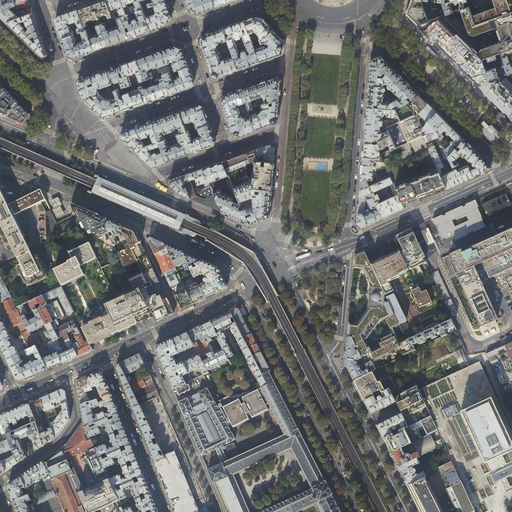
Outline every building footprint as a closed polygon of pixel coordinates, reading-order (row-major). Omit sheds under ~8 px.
[(0,0),(0,12),(3,9),(9,7),(11,6),(15,5),(15,4),(13,0),(8,0),(5,1),(5,3),(3,2),(4,0),(0,0)] [(29,4),(27,0),(24,0),(15,4),(15,5),(11,6),(12,7),(10,9),(9,7),(3,9),(0,12),(0,16),(2,18),(7,23),(8,21),(14,19),(17,18),(19,17),(15,13),(17,12),(21,16),(23,15),(32,12),(30,7),(20,11),(19,12),(17,11),(16,10),(16,11),(14,10),(29,4)] [(99,0),(91,3),(77,8),(84,26),(87,25),(86,22),(87,22),(87,21),(87,20),(93,18),(93,19),(99,16),(105,14),(106,15),(107,15),(108,17),(111,16),(111,14),(109,10),(106,0),(99,0)] [(106,0),(109,10),(114,9),(113,8),(115,7),(114,6),(115,6),(116,6),(117,6),(118,8),(117,9),(120,17),(121,16),(126,15),(120,0),(106,0)] [(120,0),(126,15),(131,13),(130,10),(129,10),(127,5),(130,4),(129,2),(133,1),(135,6),(134,6),(136,11),(142,9),(141,6),(139,1),(138,0),(120,0)] [(138,0),(139,1),(140,0),(152,0),(149,1),(149,2),(147,2),(147,3),(147,4),(145,5),(141,6),(142,9),(151,5),(153,5),(166,0),(165,0),(138,0)] [(166,0),(153,5),(155,11),(155,13),(153,14),(152,11),(148,13),(149,15),(147,16),(145,13),(146,12),(145,10),(152,7),(151,5),(142,9),(150,30),(158,27),(168,24),(168,22),(169,20),(170,18),(171,17),(166,0)] [(185,0),(189,10),(191,11),(194,12),(195,13),(196,13),(205,10),(215,7),(212,0),(185,0)] [(434,0),(428,0),(411,0),(410,3),(410,6),(406,13),(410,17),(417,24),(418,24),(443,15),(446,14),(441,1),(434,0)] [(467,2),(466,0),(441,0),(441,1),(446,14),(453,12),(450,4),(451,2),(460,2),(459,7),(455,9),(455,11),(461,9),(464,8),(465,1),(467,2)] [(492,0),(495,7),(472,15),(475,23),(511,10),(511,6),(510,2),(509,0),(492,0)] [(469,6),(464,8),(461,9),(468,31),(469,32),(469,33),(471,34),(472,34),(474,34),(506,23),(507,25),(506,26),(508,26),(511,38),(507,39),(507,38),(505,39),(505,40),(480,49),(479,50),(479,51),(482,58),(486,57),(499,52),(511,47),(511,10),(475,23),(472,15),(469,6)] [(70,11),(61,14),(63,20),(67,18),(68,22),(71,23),(76,21),(77,23),(78,23),(79,26),(78,26),(77,29),(76,29),(75,29),(76,32),(85,29),(84,26),(77,8),(70,11)] [(142,9),(136,11),(131,13),(126,15),(121,16),(129,38),(138,34),(150,30),(142,9)] [(36,23),(32,12),(23,15),(24,18),(22,19),(21,16),(19,17),(17,18),(18,20),(16,20),(14,20),(14,19),(8,21),(7,23),(14,30),(18,34),(25,28),(26,27),(20,22),(25,20),(26,25),(27,26),(28,25),(36,23)] [(66,23),(68,22),(67,18),(63,20),(61,14),(58,15),(55,21),(61,38),(76,32),(75,29),(74,29),(74,30),(73,30),(71,30),(70,25),(69,26),(68,25),(68,24),(67,24),(66,24),(66,23)] [(265,19),(264,17),(258,15),(251,17),(244,20),(252,41),(259,38),(265,36),(273,29),(268,22),(265,19)] [(472,45),(443,15),(418,24),(421,27),(421,26),(424,29),(423,30),(425,31),(429,34),(429,35),(431,37),(431,36),(434,40),(436,42),(438,44),(440,45),(439,45),(441,47),(442,47),(445,51),(447,53),(447,52),(451,56),(450,56),(452,58),(454,59),(456,61),(456,62),(457,63),(457,62),(460,65),(460,66),(480,59),(475,54),(477,52),(475,51),(476,51),(473,48),(472,50),(470,49),(471,48),(470,47),(469,48),(469,47),(472,45)] [(121,16),(120,17),(116,18),(118,24),(117,26),(109,29),(107,28),(105,22),(101,23),(100,24),(108,45),(118,41),(129,38),(121,16)] [(245,43),(252,41),(244,20),(233,23),(223,27),(225,33),(228,32),(229,34),(226,35),(228,41),(230,46),(230,48),(237,46),(234,38),(235,38),(236,39),(237,39),(240,38),(240,37),(240,36),(242,36),(245,43)] [(41,36),(36,23),(28,25),(27,26),(29,28),(28,29),(28,30),(25,28),(18,34),(24,40),(29,45),(33,41),(32,40),(30,38),(33,36),(34,37),(35,36),(35,38),(36,39),(41,36)] [(100,24),(96,25),(99,34),(97,35),(96,34),(91,36),(92,35),(89,28),(86,29),(93,50),(99,48),(108,45),(100,24)] [(226,35),(225,33),(223,27),(212,31),(204,34),(202,38),(200,41),(202,47),(206,57),(219,53),(216,46),(217,46),(217,45),(217,44),(219,44),(219,43),(223,42),(228,41),(226,35)] [(86,29),(85,29),(76,32),(77,34),(81,32),(83,39),(85,39),(84,40),(82,41),(81,40),(79,41),(79,42),(81,48),(79,49),(82,54),(88,52),(93,50),(86,29)] [(278,34),(273,29),(265,36),(259,38),(260,43),(264,41),(268,43),(268,44),(268,45),(265,46),(265,45),(254,48),(259,62),(271,58),(283,53),(284,46),(284,40),(280,36),(278,34)] [(74,35),(77,34),(76,32),(61,38),(67,55),(70,56),(73,57),(76,56),(82,54),(79,49),(81,48),(79,42),(76,43),(76,41),(74,35)] [(47,54),(41,36),(36,39),(35,38),(34,39),(35,40),(36,39),(36,41),(35,42),(33,41),(29,45),(35,51),(42,58),(45,56),(47,54)] [(237,46),(230,48),(231,49),(232,51),(233,56),(238,70),(249,66),(259,62),(254,48),(252,41),(245,43),(243,44),(239,45),(237,46)] [(164,48),(153,52),(160,74),(162,73),(163,74),(170,72),(172,71),(172,69),(170,70),(169,66),(166,67),(165,64),(169,63),(170,62),(169,61),(170,61),(171,61),(172,61),(173,61),(173,62),(172,64),(174,70),(176,70),(189,65),(185,54),(182,47),(181,47),(180,47),(179,46),(178,46),(177,45),(175,44),(164,48)] [(511,47),(499,52),(503,65),(506,75),(511,73),(511,66),(511,67),(506,54),(510,53),(511,52),(511,51),(511,47)] [(144,55),(136,58),(144,79),(146,79),(152,77),(153,76),(151,72),(149,73),(148,70),(151,68),(153,67),(154,68),(156,68),(158,75),(160,74),(153,52),(144,55)] [(503,65),(499,52),(486,57),(491,69),(503,65)] [(220,53),(219,53),(206,57),(209,65),(212,74),(218,77),(226,74),(238,70),(233,56),(222,60),(220,53)] [(397,104),(399,106),(415,96),(418,93),(409,84),(390,66),(380,56),(376,58),(382,74),(384,72),(386,74),(383,77),(385,83),(387,82),(388,84),(388,85),(388,86),(388,87),(389,88),(390,88),(391,88),(400,97),(398,99),(398,98),(392,101),(394,105),(397,104)] [(128,61),(119,64),(127,85),(132,84),(130,77),(129,74),(131,74),(134,73),(134,72),(136,72),(137,75),(139,81),(142,80),(144,79),(136,58),(128,61)] [(378,107),(392,108),(392,106),(394,105),(392,101),(391,102),(390,101),(384,101),(383,100),(384,91),(385,90),(385,89),(385,88),(385,87),(384,86),(383,86),(383,84),(385,83),(383,77),(379,76),(379,74),(382,74),(376,58),(371,60),(369,80),(368,95),(367,106),(374,107),(374,103),(378,103),(378,107)] [(485,71),(480,59),(460,66),(469,75),(470,76),(485,71)] [(111,67),(107,69),(111,81),(113,80),(115,82),(119,81),(122,87),(127,85),(119,64),(117,65),(111,67)] [(189,65),(176,70),(176,71),(177,73),(179,72),(181,76),(186,88),(192,86),(194,80),(191,72),(189,65)] [(506,75),(503,65),(491,69),(485,71),(470,76),(479,85),(486,83),(485,81),(488,80),(486,74),(494,71),(497,79),(501,77),(506,75)] [(112,83),(111,81),(107,69),(95,73),(81,78),(80,80),(78,84),(80,89),(83,98),(100,94),(99,91),(97,91),(98,87),(101,87),(112,83)] [(170,72),(163,74),(164,78),(170,94),(177,91),(186,88),(181,76),(180,76),(178,76),(177,78),(174,79),(175,80),(173,81),(173,82),(171,83),(170,80),(171,80),(172,79),(170,72)] [(257,101),(259,105),(279,98),(280,87),(281,80),(276,76),(261,81),(247,86),(252,99),(261,96),(262,95),(263,96),(263,97),(264,99),(257,101)] [(502,79),(501,77),(497,79),(486,83),(479,85),(495,101),(508,114),(511,110),(511,84),(505,78),(502,81),(501,80),(502,79)] [(142,80),(139,81),(138,82),(137,82),(145,103),(157,99),(170,94),(164,78),(160,79),(161,80),(161,81),(160,81),(160,82),(160,83),(145,88),(144,87),(143,87),(143,85),(144,85),(142,80)] [(137,82),(133,83),(132,84),(127,85),(122,87),(121,87),(122,90),(128,88),(129,93),(129,92),(128,92),(124,93),(123,94),(123,95),(123,96),(123,97),(121,96),(119,88),(116,89),(114,90),(122,111),(133,107),(145,103),(137,82)] [(249,109),(255,106),(252,99),(247,86),(241,89),(238,90),(240,97),(242,96),(244,102),(246,101),(249,109)] [(100,94),(83,98),(94,109),(96,111),(102,117),(103,117),(104,117),(105,117),(113,114),(119,112),(122,111),(114,90),(106,92),(107,95),(111,94),(112,96),(115,96),(116,98),(110,100),(104,98),(100,94)] [(224,107),(227,116),(239,112),(242,111),(247,109),(246,107),(241,108),(239,110),(238,107),(235,106),(233,103),(234,101),(239,103),(244,102),(242,96),(240,97),(238,90),(226,94),(224,94),(221,100),(224,107)] [(13,97),(7,91),(0,98),(0,114),(0,115),(8,118),(11,111),(11,110),(13,108),(18,103),(13,97)] [(399,106),(394,108),(395,110),(398,109),(404,112),(397,115),(400,121),(419,113),(427,103),(422,98),(418,93),(415,96),(399,106)] [(251,120),(255,130),(264,126),(272,123),(273,123),(275,123),(276,122),(276,121),(277,120),(277,119),(277,117),(278,109),(279,98),(259,105),(261,111),(257,114),(256,113),(252,115),(253,119),(251,120)] [(14,111),(14,112),(11,111),(8,118),(16,122),(23,125),(30,115),(25,109),(18,103),(13,108),(15,110),(14,111)] [(400,121),(396,123),(387,127),(388,130),(390,134),(396,147),(423,135),(436,129),(445,120),(441,116),(432,107),(427,103),(419,113),(400,121)] [(195,128),(209,123),(206,114),(203,106),(198,104),(189,107),(179,111),(186,131),(189,130),(187,126),(186,126),(185,123),(191,121),(191,120),(193,121),(195,128)] [(378,140),(390,134),(388,130),(383,132),(383,131),(382,130),(381,130),(380,129),(382,128),(382,127),(381,125),(382,123),(383,121),(382,120),(382,119),(381,119),(382,115),(383,115),(384,114),(384,113),(387,113),(386,114),(387,116),(397,116),(396,123),(400,121),(397,115),(395,110),(394,108),(392,108),(378,107),(374,107),(367,106),(366,124),(364,141),(370,142),(372,141),(373,141),(373,139),(378,139),(378,140)] [(183,132),(186,131),(179,111),(165,116),(151,120),(159,141),(165,139),(163,133),(164,131),(165,132),(166,132),(176,129),(176,127),(177,126),(179,127),(181,133),(183,132)] [(245,133),(255,130),(251,120),(250,118),(247,119),(248,118),(244,115),(243,117),(240,115),(239,112),(227,116),(230,125),(233,133),(238,135),(245,133)] [(148,142),(149,144),(159,141),(151,120),(143,123),(135,126),(137,132),(138,133),(139,136),(140,137),(142,138),(147,136),(148,135),(148,134),(149,134),(149,132),(149,131),(150,131),(151,132),(151,133),(150,134),(152,141),(148,142)] [(445,149),(448,155),(455,148),(457,146),(464,139),(456,131),(445,120),(436,129),(439,135),(441,139),(444,135),(441,133),(444,130),(447,132),(446,132),(446,133),(447,134),(448,134),(448,133),(454,139),(453,141),(452,141),(451,141),(450,142),(451,143),(445,149)] [(199,136),(203,148),(207,147),(213,145),(215,139),(213,133),(209,123),(195,128),(193,128),(194,130),(198,129),(200,133),(203,134),(203,136),(202,135),(199,136)] [(130,145),(137,152),(143,146),(149,144),(148,142),(144,144),(143,141),(137,138),(136,137),(139,136),(138,133),(137,132),(135,126),(129,128),(123,131),(122,137),(130,145)] [(197,150),(203,148),(199,136),(195,138),(193,142),(192,141),(192,140),(190,132),(194,130),(193,128),(189,130),(186,131),(183,132),(191,152),(197,150)] [(423,135),(426,141),(435,137),(439,135),(436,129),(423,135)] [(171,136),(172,138),(177,136),(179,141),(181,142),(181,143),(183,144),(182,145),(180,144),(179,144),(177,143),(174,145),(178,157),(184,155),(191,152),(183,132),(181,133),(175,135),(171,136)] [(384,152),(396,147),(390,134),(378,140),(378,142),(374,142),(373,143),(372,141),(370,142),(364,141),(364,148),(363,150),(363,154),(363,155),(375,156),(380,154),(380,150),(381,147),(382,147),(383,147),(385,146),(389,144),(390,145),(390,146),(390,148),(384,151),(384,152)] [(423,135),(396,147),(419,197),(443,188),(446,187),(441,176),(438,169),(427,145),(426,141),(423,135)] [(449,162),(450,161),(448,155),(445,149),(441,139),(439,135),(435,137),(443,154),(442,154),(444,158),(448,160),(449,162)] [(165,139),(159,141),(160,145),(161,147),(166,161),(171,159),(178,157),(174,145),(171,146),(170,148),(169,148),(168,150),(167,150),(168,148),(167,147),(168,145),(166,140),(172,138),(171,136),(170,137),(165,139)] [(450,161),(453,166),(456,164),(459,163),(455,160),(460,154),(463,156),(464,155),(467,158),(475,149),(469,144),(464,139),(457,146),(458,148),(457,149),(455,148),(448,155),(450,161)] [(142,157),(146,161),(150,157),(149,156),(152,153),(149,150),(150,148),(151,148),(160,145),(159,141),(149,144),(143,146),(137,152),(142,157)] [(427,145),(438,169),(440,168),(444,166),(435,146),(434,146),(433,142),(427,145)] [(265,161),(273,162),(274,155),(275,148),(273,146),(270,144),(254,150),(258,160),(261,160),(262,161),(262,159),(261,157),(261,156),(262,156),(262,158),(263,158),(263,161),(265,161)] [(146,161),(152,166),(158,164),(166,161),(161,147),(159,148),(160,151),(157,153),(157,151),(154,152),(153,153),(153,154),(152,153),(149,156),(150,157),(146,161)] [(393,183),(402,203),(404,202),(419,197),(396,147),(384,152),(380,154),(384,162),(388,172),(390,176),(393,183)] [(470,167),(474,176),(481,172),(490,168),(490,165),(483,157),(475,149),(467,158),(472,163),(473,165),(470,167)] [(222,161),(227,172),(245,165),(246,164),(246,163),(253,161),(258,160),(254,150),(239,155),(222,161)] [(362,166),(361,180),(366,178),(366,179),(368,179),(370,179),(370,180),(371,180),(371,179),(372,179),(372,180),(373,180),(373,179),(374,167),(375,167),(375,165),(374,165),(374,161),(384,162),(380,154),(375,156),(363,155),(362,166)] [(253,188),(271,189),(272,174),(273,162),(265,161),(265,165),(261,165),(261,160),(258,160),(253,161),(254,165),(253,177),(251,177),(251,179),(252,180),(251,183),(248,181),(234,187),(237,194),(253,188)] [(208,180),(209,182),(217,178),(217,177),(216,176),(219,175),(219,176),(218,176),(219,178),(228,175),(227,172),(222,161),(209,166),(203,168),(208,180)] [(456,164),(453,166),(454,170),(460,182),(466,179),(474,176),(470,167),(468,164),(457,169),(457,168),(458,168),(456,164)] [(247,170),(245,165),(227,172),(228,175),(230,178),(230,179),(244,173),(246,172),(247,171),(247,170)] [(186,187),(190,198),(197,195),(195,192),(190,179),(195,178),(197,184),(204,182),(208,180),(203,168),(192,172),(181,176),(184,182),(186,187)] [(441,176),(446,187),(447,188),(457,183),(460,182),(454,170),(450,172),(449,171),(447,171),(448,173),(443,175),(441,176)] [(376,180),(377,182),(378,182),(381,181),(390,176),(388,172),(375,178),(376,180)] [(230,179),(232,182),(245,176),(244,173),(230,179)] [(170,180),(181,176),(181,174),(169,179),(167,184),(175,192),(176,191),(169,183),(170,180)] [(182,194),(190,198),(186,187),(184,188),(182,187),(183,187),(183,186),(183,184),(182,183),(184,182),(181,176),(170,180),(169,183),(176,191),(177,191),(178,192),(182,194)] [(390,184),(393,183),(390,176),(381,181),(382,182),(379,184),(378,182),(377,182),(369,186),(371,193),(374,192),(390,184)] [(196,235),(197,233),(191,230),(193,224),(200,227),(200,224),(200,223),(199,222),(198,221),(190,217),(189,218),(185,216),(184,216),(184,215),(169,208),(169,209),(167,208),(167,207),(152,200),(151,201),(149,201),(150,200),(134,193),(134,194),(132,193),(132,192),(117,185),(117,186),(115,185),(115,184),(100,178),(99,179),(98,178),(98,180),(97,181),(94,189),(93,190),(93,192),(92,192),(93,192),(93,193),(108,200),(109,199),(111,200),(110,201),(126,207),(126,206),(128,207),(128,208),(143,215),(143,214),(146,215),(145,216),(160,223),(161,222),(163,222),(162,224),(178,230),(178,229),(179,230),(179,229),(183,231),(183,232),(192,237),(193,237),(194,237),(195,236),(196,236),(196,235)] [(235,195),(237,195),(237,194),(234,187),(232,182),(230,179),(230,178),(226,180),(232,194),(234,193),(235,195)] [(382,218),(371,193),(369,186),(366,179),(366,178),(361,180),(361,182),(360,182),(360,187),(359,196),(359,203),(357,218),(357,223),(362,227),(365,226),(370,224),(382,218)] [(215,196),(222,211),(235,217),(250,224),(244,209),(240,201),(237,202),(237,203),(233,202),(234,200),(233,200),(234,197),(222,192),(221,188),(215,191),(213,188),(214,188),(212,183),(210,184),(211,186),(215,196)] [(397,211),(405,208),(402,203),(393,183),(390,184),(393,192),(392,192),(394,196),(380,203),(379,200),(380,200),(377,194),(375,195),(374,192),(371,193),(382,218),(397,211)] [(27,197),(8,206),(13,216),(32,206),(45,200),(41,190),(35,188),(32,186),(31,187),(31,189),(31,191),(31,192),(32,193),(32,194),(27,197)] [(195,192),(197,195),(207,199),(208,199),(215,196),(211,186),(205,188),(195,192)] [(244,209),(250,224),(252,224),(253,225),(266,217),(267,217),(268,216),(269,215),(270,214),(270,212),(269,212),(270,202),(271,189),(253,188),(237,194),(237,195),(240,201),(250,197),(253,197),(253,198),(253,199),(253,200),(253,204),(254,205),(251,207),(246,207),(244,209)] [(0,221),(11,244),(17,256),(18,258),(31,252),(30,250),(13,216),(8,206),(0,189),(0,221)] [(483,204),(491,221),(511,212),(511,205),(506,193),(483,204)] [(207,205),(222,211),(215,196),(208,199),(207,199),(197,195),(190,198),(196,200),(207,205)] [(62,206),(58,198),(51,202),(55,209),(53,211),(57,220),(66,215),(61,206),(62,206)] [(478,206),(475,200),(465,204),(466,206),(463,207),(462,206),(445,214),(446,215),(443,216),(442,215),(433,219),(436,226),(438,225),(438,227),(437,228),(442,239),(447,237),(452,235),(451,235),(452,234),(455,241),(486,227),(483,220),(482,219),(481,217),(483,217),(478,206)] [(108,233),(100,216),(97,215),(85,209),(71,203),(75,212),(81,225),(87,238),(91,239),(92,239),(93,240),(94,240),(95,239),(96,241),(116,249),(114,246),(109,236),(108,233)] [(48,241),(61,234),(57,224),(50,211),(45,213),(46,237),(48,241)] [(72,217),(57,224),(61,234),(81,225),(75,212),(74,212),(72,217)] [(113,221),(100,216),(108,233),(110,232),(112,233),(111,234),(112,235),(109,236),(114,246),(119,244),(119,243),(117,238),(119,237),(122,241),(127,239),(120,224),(113,221)] [(134,230),(120,224),(127,239),(127,240),(137,260),(147,255),(137,235),(137,233),(136,233),(136,232),(135,231),(134,230)] [(197,233),(200,227),(193,224),(191,230),(197,233)] [(215,237),(218,231),(213,229),(213,228),(211,227),(210,229),(209,231),(208,231),(207,233),(206,237),(205,239),(206,239),(205,241),(207,242),(207,241),(212,243),(215,237)] [(511,227),(461,251),(461,250),(459,251),(454,253),(453,254),(452,253),(441,258),(441,259),(444,258),(445,260),(444,261),(451,277),(456,274),(480,327),(486,324),(488,328),(492,326),(497,323),(496,320),(498,319),(481,282),(495,275),(502,291),(507,289),(508,292),(511,291),(511,293),(511,227)] [(397,237),(393,238),(399,251),(413,279),(415,278),(423,274),(419,265),(427,261),(412,230),(397,237)] [(158,241),(151,238),(148,240),(157,258),(161,256),(168,252),(164,243),(158,241)] [(121,252),(118,254),(120,259),(123,264),(124,267),(137,261),(137,260),(127,240),(122,243),(123,246),(125,245),(127,249),(125,250),(124,250),(121,252)] [(190,267),(183,252),(178,249),(164,243),(168,252),(170,257),(171,257),(173,256),(175,260),(173,262),(178,273),(181,271),(179,267),(177,266),(184,264),(185,269),(190,267)] [(61,285),(85,274),(102,306),(100,307),(102,311),(79,322),(88,340),(90,345),(94,343),(98,341),(100,340),(102,339),(122,330),(124,329),(127,327),(133,325),(135,324),(138,322),(135,317),(134,315),(125,296),(124,295),(121,299),(111,289),(102,268),(90,244),(70,253),(73,261),(54,270),(46,252),(34,258),(31,252),(18,258),(21,264),(6,271),(22,305),(28,302),(43,295),(51,291),(55,289),(61,286),(61,285)] [(452,248),(454,253),(459,251),(461,250),(463,249),(461,244),(452,248)] [(364,250),(354,254),(353,268),(362,269),(371,286),(371,287),(370,287),(369,297),(368,307),(369,307),(369,308),(358,324),(348,323),(348,329),(347,337),(352,338),(356,346),(358,350),(361,358),(365,365),(366,367),(367,369),(369,373),(372,372),(378,369),(374,361),(399,349),(403,356),(412,351),(407,340),(405,337),(399,340),(396,335),(394,335),(393,332),(380,339),(381,341),(378,342),(380,346),(371,350),(366,338),(367,338),(380,320),(385,318),(390,329),(392,327),(393,330),(400,326),(399,324),(386,297),(385,295),(371,264),(364,250)] [(371,264),(385,295),(392,291),(387,281),(401,274),(407,287),(409,286),(420,309),(442,298),(436,286),(422,293),(415,278),(413,279),(399,251),(371,264)] [(173,262),(173,261),(171,257),(170,257),(168,252),(161,256),(157,258),(159,262),(165,274),(167,280),(179,274),(178,273),(173,262)] [(196,265),(203,261),(194,257),(193,256),(183,252),(190,267),(190,268),(193,266),(192,264),(195,263),(196,265)] [(174,312),(165,293),(157,296),(156,294),(152,286),(153,286),(150,281),(151,280),(152,280),(153,280),(154,282),(155,282),(156,281),(156,280),(158,279),(147,255),(137,260),(137,261),(140,268),(143,273),(147,283),(150,281),(152,286),(141,291),(150,308),(153,315),(156,321),(161,319),(168,316),(170,315),(170,314),(174,312)] [(226,283),(218,268),(217,268),(216,266),(215,266),(214,265),(213,265),(211,264),(203,261),(196,265),(197,267),(195,269),(193,266),(190,268),(192,271),(194,276),(194,277),(196,280),(201,277),(202,277),(203,277),(204,277),(205,277),(206,278),(207,278),(207,279),(207,280),(207,281),(206,281),(206,282),(205,282),(205,283),(205,284),(206,285),(200,288),(206,299),(211,296),(222,291),(223,291),(224,291),(225,290),(226,290),(226,289),(227,288),(227,287),(227,286),(227,285),(226,284),(226,283),(225,283),(226,283)] [(436,270),(431,273),(431,275),(435,273),(438,277),(434,279),(437,284),(442,281),(436,270)] [(196,280),(194,277),(194,276),(192,271),(180,276),(181,279),(182,280),(185,287),(197,282),(196,280)] [(143,273),(130,279),(134,288),(138,286),(141,291),(152,286),(150,281),(147,283),(143,273)] [(0,303),(1,303),(2,303),(12,298),(0,274),(0,303)] [(193,304),(185,287),(182,280),(181,279),(180,276),(179,274),(167,280),(171,289),(172,289),(172,288),(178,285),(179,288),(179,291),(181,294),(177,295),(175,295),(174,295),(181,310),(187,307),(193,304)] [(200,288),(199,286),(197,283),(197,282),(185,287),(193,304),(194,304),(197,303),(202,300),(206,299),(200,288)] [(61,286),(55,289),(67,314),(69,314),(74,312),(61,286)] [(150,308),(141,291),(138,286),(134,288),(134,292),(125,296),(134,315),(135,317),(148,311),(147,309),(150,308)] [(51,291),(43,295),(45,300),(53,296),(51,291)] [(406,320),(394,294),(386,297),(399,324),(406,321),(406,320)] [(47,305),(45,300),(43,295),(28,302),(33,311),(37,309),(35,305),(39,303),(41,306),(40,307),(45,305),(45,306),(46,305),(47,305)] [(16,307),(12,298),(2,303),(12,324),(15,326),(18,325),(24,322),(21,317),(16,307)] [(449,298),(444,300),(451,317),(457,314),(449,298)] [(47,305),(46,305),(54,321),(56,319),(56,320),(64,316),(57,301),(47,305)] [(22,305),(16,307),(21,317),(26,315),(27,314),(22,305)] [(53,321),(45,306),(45,305),(40,307),(39,308),(38,309),(46,325),(51,323),(51,322),(53,321)] [(145,319),(153,315),(150,308),(147,309),(148,311),(135,317),(138,322),(145,319)] [(236,308),(236,309),(233,310),(230,311),(230,312),(243,338),(251,334),(248,327),(242,316),(241,314),(239,309),(236,308)] [(38,309),(37,309),(33,311),(36,317),(28,321),(26,315),(21,317),(24,322),(29,333),(32,331),(33,332),(42,327),(42,326),(46,325),(38,309)] [(219,316),(210,321),(214,328),(217,334),(219,339),(218,340),(219,342),(220,344),(222,348),(228,358),(233,355),(225,339),(226,338),(224,333),(223,333),(222,334),(221,332),(226,329),(231,327),(232,329),(231,329),(231,330),(233,334),(234,334),(242,350),(248,347),(248,346),(243,338),(230,312),(219,316)] [(60,327),(56,320),(56,319),(54,321),(53,321),(51,322),(51,323),(54,330),(60,327)] [(451,319),(407,340),(412,351),(416,350),(414,345),(418,343),(418,344),(420,343),(420,344),(426,342),(425,340),(427,340),(426,339),(431,337),(432,339),(437,336),(436,334),(437,334),(438,335),(440,333),(442,337),(447,334),(445,330),(455,325),(451,319)] [(60,327),(63,334),(66,333),(66,334),(69,332),(74,330),(77,328),(73,320),(70,322),(69,320),(67,321),(68,323),(60,327)] [(205,323),(200,325),(204,333),(203,333),(211,352),(212,353),(214,351),(210,342),(217,338),(218,340),(219,339),(217,334),(214,328),(210,321),(205,323)] [(408,325),(406,321),(399,324),(400,326),(403,332),(410,329),(408,325)] [(29,333),(24,322),(18,325),(21,332),(22,332),(23,333),(28,343),(26,344),(28,350),(36,346),(34,343),(29,333)] [(51,323),(46,325),(46,326),(48,331),(45,332),(47,337),(51,336),(53,341),(58,338),(54,330),(51,323)] [(200,325),(193,328),(187,332),(194,346),(199,355),(201,358),(207,355),(211,352),(203,333),(204,333),(200,325)] [(60,327),(54,330),(58,338),(60,337),(60,338),(63,337),(68,349),(68,351),(65,352),(63,352),(58,340),(59,339),(59,338),(58,338),(53,341),(52,341),(57,352),(63,363),(70,360),(78,357),(72,345),(66,334),(66,333),(63,334),(60,327)] [(77,328),(74,330),(76,335),(75,335),(74,336),(77,342),(72,345),(78,357),(91,351),(93,350),(90,345),(88,340),(84,342),(77,328)] [(11,338),(7,330),(0,333),(0,346),(1,350),(7,360),(19,354),(20,354),(24,352),(25,351),(24,349),(20,351),(20,352),(18,353),(15,346),(13,347),(9,339),(11,338)] [(69,332),(66,334),(72,345),(77,342),(74,336),(75,335),(73,333),(72,332),(70,333),(69,333),(69,332)] [(179,353),(194,346),(187,332),(180,335),(172,339),(179,353)] [(256,343),(251,334),(243,338),(248,346),(250,345),(251,348),(249,349),(253,356),(261,352),(256,343)] [(356,346),(352,338),(347,337),(346,354),(345,359),(356,360),(361,358),(358,350),(355,351),(354,349),(354,348),(355,348),(354,347),(356,346)] [(179,353),(172,339),(162,343),(157,346),(155,349),(159,358),(168,377),(173,389),(186,383),(192,380),(188,373),(183,362),(177,365),(173,356),(176,355),(179,360),(181,359),(179,353)] [(51,354),(57,352),(52,341),(46,344),(51,354)] [(439,348),(440,349),(441,350),(442,350),(443,349),(444,349),(445,348),(446,347),(446,346),(446,345),(446,344),(445,344),(445,343),(444,342),(443,342),(442,341),(441,342),(440,342),(439,343),(438,343),(438,344),(438,346),(438,347),(439,348)] [(511,342),(486,354),(490,362),(496,359),(494,355),(499,353),(498,352),(504,349),(504,351),(507,350),(511,362),(511,342)] [(39,352),(36,346),(28,350),(27,350),(26,351),(25,351),(24,352),(25,355),(26,357),(34,353),(37,358),(37,359),(38,359),(38,358),(38,360),(33,362),(33,361),(32,359),(31,360),(31,361),(29,363),(34,375),(46,371),(48,370),(41,357),(39,352)] [(249,349),(248,347),(242,350),(250,365),(249,366),(253,373),(254,373),(262,388),(268,385),(262,375),(258,366),(258,365),(253,356),(249,349)] [(294,351),(294,352),(294,353),(295,356),(296,355),(298,359),(311,387),(312,387),(315,385),(318,384),(321,382),(307,355),(305,351),(306,350),(304,348),(303,347),(301,348),(302,349),(296,352),(295,351),(294,351)] [(215,354),(214,351),(212,353),(211,352),(207,355),(209,358),(202,361),(203,363),(208,371),(227,361),(228,363),(230,362),(228,358),(222,348),(220,349),(221,350),(215,354)] [(459,357),(465,355),(462,348),(456,351),(459,357)] [(57,352),(51,354),(48,356),(48,354),(47,354),(45,355),(44,356),(41,357),(48,370),(55,367),(63,363),(57,352)] [(266,361),(261,352),(253,356),(258,365),(259,364),(259,363),(261,365),(258,366),(262,375),(269,371),(270,371),(266,361)] [(23,362),(19,354),(7,360),(16,380),(20,381),(22,381),(34,375),(29,363),(24,365),(24,367),(22,368),(21,367),(21,366),(21,364),(23,362)] [(142,355),(140,355),(140,354),(128,359),(119,363),(122,369),(139,405),(140,405),(159,396),(157,390),(151,378),(149,371),(148,369),(144,361),(142,355)] [(202,360),(201,358),(199,355),(183,362),(188,373),(199,368),(203,375),(208,373),(208,371),(203,363),(200,364),(199,362),(202,360)] [(356,360),(345,359),(345,363),(349,371),(354,381),(369,373),(367,369),(362,371),(361,370),(362,370),(361,369),(360,368),(358,364),(359,364),(358,362),(357,362),(356,360)] [(504,504),(511,501),(511,500),(511,431),(479,361),(423,387),(438,418),(432,421),(437,430),(440,438),(444,445),(451,461),(452,463),(474,511),(482,511),(479,504),(484,502),(488,511),(494,508),(490,500),(495,497),(499,506),(504,503),(504,504)] [(122,369),(119,363),(118,364),(116,367),(121,379),(133,408),(139,405),(122,369)] [(214,483),(226,511),(249,511),(233,474),(292,448),(312,487),(325,481),(269,371),(262,375),(268,385),(262,388),(261,388),(269,403),(285,435),(227,461),(222,463),(207,470),(213,483),(214,483)] [(93,375),(87,378),(92,388),(95,386),(97,387),(101,397),(102,397),(111,394),(107,384),(103,374),(99,372),(93,375)] [(378,382),(372,372),(369,373),(354,381),(356,384),(358,389),(364,401),(374,395),(373,393),(380,389),(381,392),(385,390),(380,381),(378,382)] [(92,388),(87,378),(82,380),(76,383),(78,394),(80,405),(90,402),(97,399),(97,398),(94,393),(94,392),(92,393),(93,396),(88,398),(86,392),(93,389),(92,389),(92,388)] [(186,383),(173,389),(175,394),(179,392),(188,388),(187,385),(186,383)] [(179,395),(191,389),(189,384),(187,385),(188,388),(179,392),(179,395)] [(417,386),(394,397),(396,402),(399,408),(401,413),(403,417),(426,406),(417,386)] [(188,399),(188,398),(178,402),(202,456),(211,452),(211,451),(216,449),(221,446),(226,444),(235,439),(228,426),(219,408),(218,407),(208,388),(198,393),(199,394),(188,399)] [(268,410),(266,405),(269,403),(261,388),(257,390),(256,391),(257,394),(255,395),(254,393),(250,392),(244,393),(240,395),(225,397),(219,400),(221,405),(222,407),(219,408),(228,426),(232,424),(233,427),(250,419),(248,416),(251,415),(253,417),(268,410)] [(385,390),(381,392),(384,397),(382,398),(381,396),(380,396),(378,396),(378,398),(378,399),(377,400),(374,395),(364,401),(367,407),(371,414),(396,402),(394,397),(389,388),(385,390)] [(45,396),(40,399),(43,405),(42,406),(45,412),(54,407),(56,407),(67,402),(67,400),(65,391),(62,389),(57,391),(45,396)] [(115,403),(111,394),(102,397),(104,401),(100,402),(100,401),(98,401),(100,405),(101,408),(101,407),(103,412),(104,413),(106,412),(105,408),(106,407),(107,407),(108,407),(108,409),(107,410),(109,413),(104,414),(106,418),(119,413),(115,403)] [(35,401),(29,403),(36,422),(38,427),(43,425),(50,423),(48,419),(45,412),(42,406),(43,405),(40,399),(35,401)] [(98,401),(97,399),(90,402),(80,405),(82,414),(83,422),(83,423),(85,427),(89,425),(95,423),(106,418),(104,414),(104,413),(103,412),(94,415),(91,409),(100,405),(98,401)] [(70,419),(67,402),(56,407),(58,408),(60,407),(61,411),(54,422),(50,424),(52,427),(56,437),(59,435),(64,427),(70,419)] [(29,403),(9,412),(0,415),(0,416),(7,434),(13,432),(10,424),(12,423),(14,426),(27,420),(26,417),(28,416),(31,424),(36,422),(29,403)] [(140,405),(139,405),(133,408),(137,418),(141,428),(149,425),(147,421),(144,422),(143,419),(146,418),(140,405)] [(57,414),(54,407),(45,412),(48,419),(57,415),(57,414)] [(121,420),(119,413),(106,418),(95,423),(96,425),(90,428),(89,425),(85,427),(87,431),(87,432),(90,437),(100,433),(101,432),(99,428),(105,425),(109,436),(115,433),(119,432),(125,429),(121,420)] [(408,426),(403,417),(401,413),(377,425),(380,432),(383,439),(384,438),(393,434),(391,429),(392,428),(393,430),(395,430),(396,430),(397,428),(396,426),(397,426),(400,430),(408,426)] [(430,415),(408,426),(400,430),(393,434),(384,438),(388,446),(391,453),(402,447),(410,443),(430,434),(437,430),(432,421),(430,415)] [(0,430),(3,439),(6,438),(6,440),(9,439),(7,434),(0,416),(0,430)] [(36,422),(31,424),(26,426),(22,428),(25,437),(29,436),(30,438),(32,438),(37,450),(45,444),(38,427),(36,422)] [(87,431),(85,427),(83,423),(76,433),(68,444),(64,446),(62,448),(63,451),(67,459),(94,446),(93,445),(92,443),(91,440),(91,439),(90,437),(87,432),(87,431)] [(45,431),(43,425),(38,427),(45,444),(50,441),(56,437),(52,427),(48,429),(48,431),(45,432),(44,432),(45,431)] [(155,438),(149,425),(141,428),(144,436),(148,445),(153,443),(151,439),(155,438)] [(22,428),(18,429),(13,432),(7,434),(9,439),(13,449),(15,455),(18,463),(26,457),(21,442),(22,441),(21,439),(25,437),(22,428)] [(128,436),(125,429),(119,432),(121,434),(116,436),(115,433),(109,436),(113,446),(108,448),(106,444),(105,444),(95,448),(97,453),(99,458),(102,457),(101,455),(107,452),(108,455),(121,449),(120,447),(125,445),(126,447),(132,445),(128,436)] [(417,458),(444,445),(440,438),(439,438),(438,439),(433,441),(430,434),(410,443),(410,450),(405,453),(402,447),(391,453),(392,456),(396,464),(398,467),(417,458)] [(0,454),(13,449),(9,439),(6,440),(0,442),(0,454)] [(153,443),(148,445),(151,453),(155,463),(165,459),(163,455),(161,456),(160,455),(159,455),(158,451),(161,450),(158,444),(154,445),(153,443)] [(135,452),(132,445),(126,447),(127,450),(122,452),(121,449),(108,455),(109,457),(103,459),(102,457),(99,458),(104,468),(114,464),(115,463),(113,459),(116,457),(119,459),(122,467),(127,465),(126,462),(131,460),(132,463),(138,461),(135,452)] [(227,461),(221,446),(216,449),(222,463),(227,461)] [(80,488),(69,463),(67,459),(63,451),(61,452),(59,453),(67,473),(65,474),(73,492),(78,489),(80,489),(80,488)] [(165,459),(155,463),(162,480),(174,511),(208,511),(206,506),(198,509),(174,451),(163,455),(165,459)] [(104,468),(99,458),(97,453),(94,454),(93,452),(89,454),(90,457),(88,458),(97,477),(95,478),(95,479),(95,480),(94,481),(92,483),(91,482),(89,483),(91,487),(109,479),(108,476),(107,473),(106,471),(104,468)] [(45,463),(49,472),(51,478),(52,480),(65,474),(67,473),(59,453),(54,457),(47,462),(45,463)] [(10,458),(2,461),(6,471),(13,466),(18,463),(15,455),(10,458)] [(97,477),(88,458),(87,459),(86,458),(95,478),(97,477)] [(417,458),(398,467),(400,471),(407,485),(424,477),(426,476),(424,471),(418,474),(417,473),(416,471),(417,471),(416,469),(415,469),(414,468),(414,466),(420,463),(417,458)] [(42,477),(49,472),(45,463),(43,460),(30,469),(20,476),(26,488),(36,481),(37,482),(40,481),(40,480),(39,479),(42,477)] [(72,461),(69,463),(80,488),(83,487),(72,461)] [(141,468),(138,461),(132,463),(133,466),(128,468),(127,465),(122,467),(125,475),(125,478),(122,479),(121,475),(119,474),(109,479),(114,489),(116,488),(115,485),(121,483),(122,485),(128,483),(134,481),(133,478),(137,476),(138,479),(144,476),(141,468)] [(424,477),(407,485),(420,511),(442,511),(436,500),(450,494),(458,511),(471,511),(474,511),(452,463),(451,461),(438,468),(439,471),(424,477)] [(51,478),(49,472),(42,477),(44,481),(51,478)] [(65,474),(52,480),(55,488),(65,511),(85,511),(88,511),(80,493),(78,489),(73,492),(65,474)] [(26,488),(20,476),(10,483),(8,489),(10,493),(13,501),(24,497),(22,491),(22,490),(22,489),(21,488),(23,488),(24,487),(25,487),(24,488),(25,492),(27,491),(26,488)] [(147,484),(144,476),(138,479),(140,481),(136,483),(135,483),(134,480),(134,481),(128,483),(131,488),(136,499),(141,497),(140,494),(144,492),(145,495),(151,493),(147,484)] [(55,488),(52,480),(51,478),(44,481),(48,491),(53,489),(55,488)] [(119,500),(114,489),(109,479),(91,487),(81,492),(80,493),(88,511),(87,511),(93,511),(94,511),(100,509),(102,511),(104,510),(107,511),(111,509),(112,507),(114,506),(113,503),(119,500)] [(340,511),(332,495),(333,494),(326,481),(325,481),(312,487),(311,488),(312,489),(259,511),(340,511)] [(131,488),(128,483),(122,485),(121,486),(122,489),(119,490),(119,489),(117,489),(117,487),(116,488),(114,489),(119,500),(121,505),(123,504),(120,499),(126,497),(127,496),(125,492),(126,490),(131,488)] [(35,504),(55,495),(53,489),(48,491),(35,497),(33,498),(35,504)] [(154,501),(151,493),(145,495),(146,498),(142,500),(141,497),(136,499),(140,510),(140,511),(146,511),(147,511),(148,510),(151,509),(152,511),(158,510),(154,501)] [(29,495),(24,497),(13,501),(17,510),(17,511),(30,511),(27,504),(26,505),(26,503),(27,501),(28,501),(31,500),(31,499),(29,495)]
